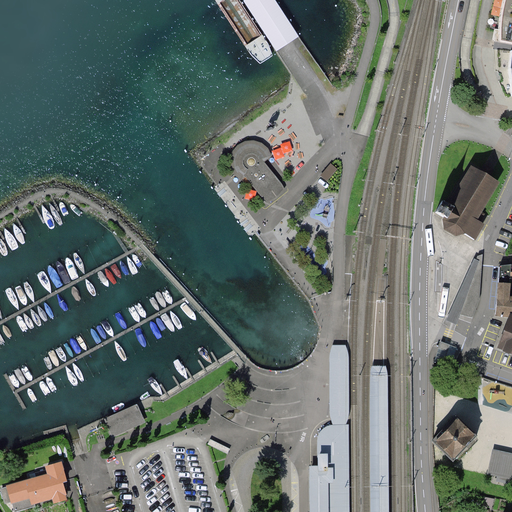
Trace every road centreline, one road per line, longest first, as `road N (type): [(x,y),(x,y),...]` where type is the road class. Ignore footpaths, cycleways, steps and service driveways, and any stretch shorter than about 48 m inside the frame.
road 1 (primary): [(435,120),(419,266),(425,511)]
road 2 (primary): [(458,0),(435,120)]
